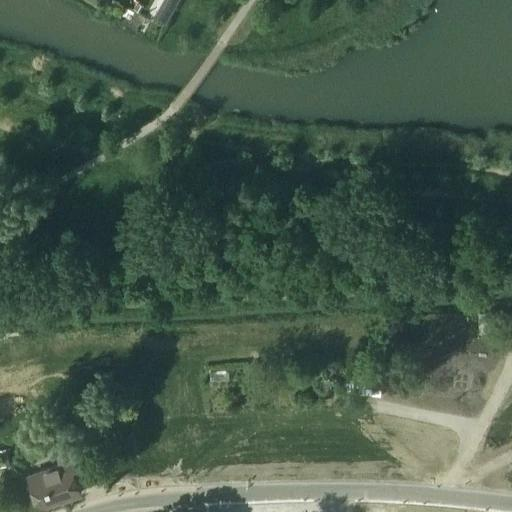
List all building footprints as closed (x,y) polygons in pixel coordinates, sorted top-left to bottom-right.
[(165,0),(155,17),(166,24),(179,0),(165,0)] [(453,336),(451,318),(422,321),(424,339),(453,336)] [(37,363),(9,366),(11,391),(40,388),(37,363)] [(89,476),(90,476),(79,445),(57,452),(61,465),(51,469),(61,500),(82,493),(76,476),(87,472),(89,476)] [(61,500),(51,469),(29,476),(32,484),(32,487),(32,489),(32,491),(33,493),(34,495),(35,497),(37,499),(40,508),(61,500)]
